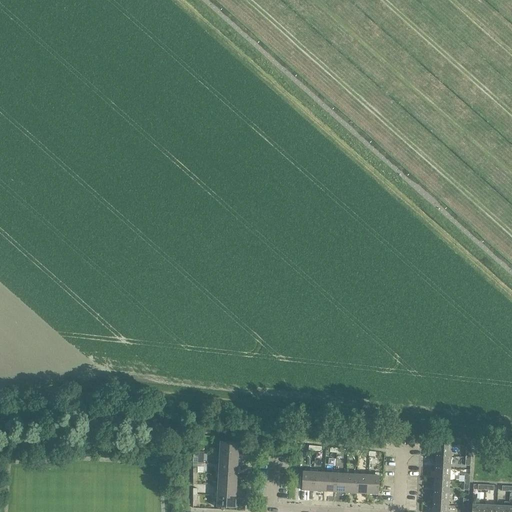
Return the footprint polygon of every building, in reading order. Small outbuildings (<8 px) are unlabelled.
[(217,449),(217,452),(239,453),(239,442),(221,441),(221,449),(217,449)] [(451,444),(436,443),(435,456),(450,457),(451,444)] [(239,453),(217,452),(217,457),(221,457),(220,463),(238,464),(239,453)] [(450,457),(435,456),(435,468),(450,469),(450,457)] [(238,464),(220,463),(220,471),(216,470),(216,474),(238,475),(238,464)] [(450,469),(435,468),(434,480),(449,481),(453,481),(453,475),(449,475),(450,469)] [(315,490),(316,469),(314,469),(312,469),(312,472),(304,471),(303,490),(315,490)] [(325,491),(326,473),(319,472),(319,469),(316,469),(315,490),(325,491)] [(334,473),(326,473),(325,491),(336,491),(337,470),(334,470),(334,473)] [(342,470),(337,470),(336,491),(347,492),(348,474),(341,474),(342,470)] [(355,474),(348,474),(347,492),(358,492),(359,471),(356,471),(355,474)] [(363,472),(359,471),(358,492),(368,493),(369,475),(363,474),(363,472)] [(377,475),(369,475),(368,493),(379,493),(380,472),(377,472),(377,475)] [(238,475),(216,474),(216,478),(220,478),(220,485),(237,485),(238,475)] [(449,481),(434,480),(433,492),(448,493),(453,493),(454,488),(449,488),(449,481)] [(237,485),(220,485),(219,492),(216,492),(215,495),(237,496),(237,485)] [(448,493),(433,492),(433,504),(448,505),(448,493)] [(237,496),(215,495),(215,500),(219,500),(219,507),(236,507),(237,496)] [(504,506),(497,506),(496,511),(508,511),(509,506),(509,502),(504,502),(504,506)]
